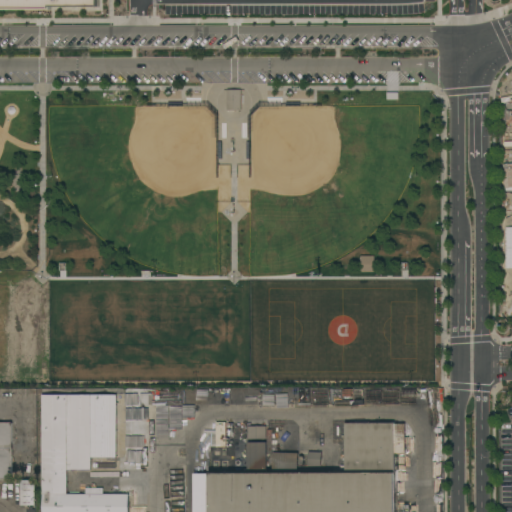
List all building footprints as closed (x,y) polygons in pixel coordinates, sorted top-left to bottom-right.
[(0,9),(0,0),(98,0),(99,7),(0,9)] [(240,109),(226,109),(226,89),(240,89),(240,109)] [(7,110),(7,108),(8,107),(9,106),(10,106),(11,106),(13,106),(14,107),(14,108),(15,110),(14,111),(14,112),(13,113),(12,114),(11,114),(9,113),(8,113),(7,112),(7,110)] [(116,458),(90,457),(90,470),(67,470),(66,494),(41,494),(41,395),(116,395),(116,458)] [(0,422),(11,423),(11,479),(0,479),(0,422)] [(393,423),(393,424),(404,424),(404,455),(394,455),(394,511),(194,511),(194,474),(209,474),(209,473),(247,473),(247,442),(266,442),(266,472),(272,472),(272,452),(298,453),(297,473),(345,473),(344,423),(393,423)] [(266,426),(265,439),(247,439),(247,426),(266,426)] [(65,478),(81,479),(81,470),(66,469),(65,478)] [(20,480),(34,480),(34,505),(20,505),(20,480)] [(42,511),(42,494),(128,494),(128,511),(42,511)]
